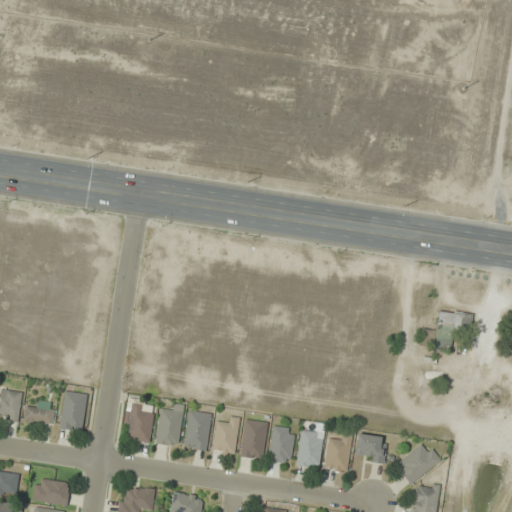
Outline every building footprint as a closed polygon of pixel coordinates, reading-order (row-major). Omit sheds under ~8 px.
[(472,314),(439,309),(436,330),(423,328),(420,347),(451,352),(454,331),(469,333),(472,314)] [(24,393),(3,389),(0,401),(0,417),(18,422),(24,393)] [(82,431),(88,394),(65,391),(60,428),(82,431)] [(55,403),(37,401),(36,408),(26,406),(24,422),(53,425),(55,403)] [(125,427),(130,427),(129,439),(150,441),(154,405),(127,403),(125,427)] [(161,410),(157,444),(179,446),(183,405),(174,404),(173,411),(161,410)] [(211,413),(189,411),(185,447),(207,450),(211,413)] [(234,454),(240,418),(230,416),(228,425),(217,423),(213,450),(234,454)] [(263,459),(268,421),(246,419),(241,456),(263,459)] [(271,462),(293,462),(294,427),(272,427),(271,462)] [(297,465),(319,468),(325,433),(303,429),(297,465)] [(384,462),(388,437),(359,433),(356,459),(384,462)] [(342,441),(329,440),(326,468),(348,471),(352,435),(342,434),(342,441)] [(411,484),(441,461),(425,441),(396,465),(411,484)] [(0,494),(17,496),(19,473),(0,471),(0,494)] [(67,505),(70,483),(37,478),(33,500),(67,505)] [(437,511),(438,485),(415,484),(413,511),(437,511)] [(154,488),(122,488),(121,511),(140,511),(140,508),(154,508),(154,488)] [(204,511),(206,498),(174,493),(171,511),(204,511)] [(11,511),(13,505),(0,503),(0,511),(11,511)]
